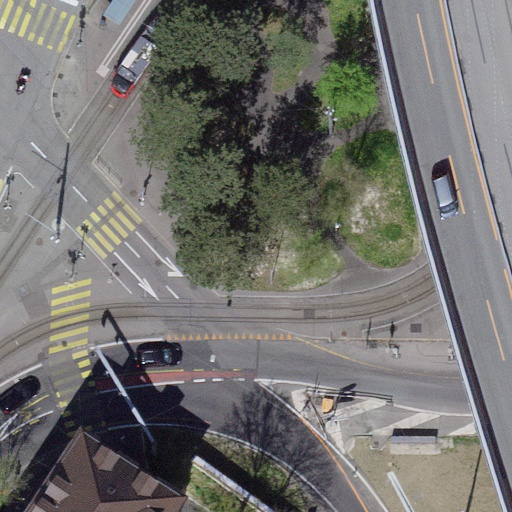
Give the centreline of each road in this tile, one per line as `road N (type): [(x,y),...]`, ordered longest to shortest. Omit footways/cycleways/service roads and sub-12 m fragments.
road 1 (primary): [(0,107),(246,372)]
road 2 (motorway): [(441,0),(511,292)]
road 3 (primary): [(0,430),(75,389),(246,372)]
road 4 (motorway): [(246,372),(360,511)]
road 5 (primary): [(246,372),(399,369)]
